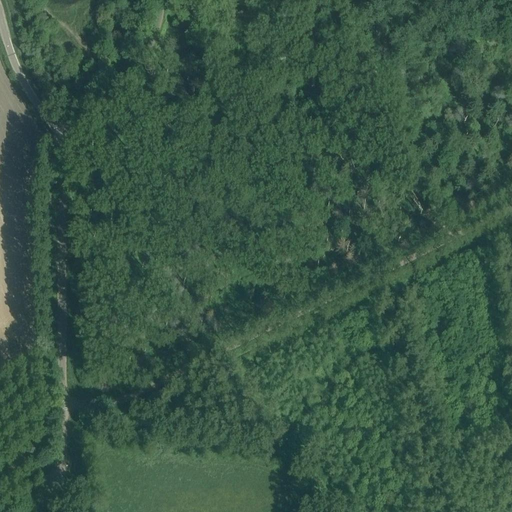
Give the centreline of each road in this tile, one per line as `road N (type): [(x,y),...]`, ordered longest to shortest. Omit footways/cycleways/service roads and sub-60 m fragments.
road 1 (unclassified): [(61,404),(137,394),(511,209)]
road 2 (unclassified): [(61,404),(64,164),(0,18)]
